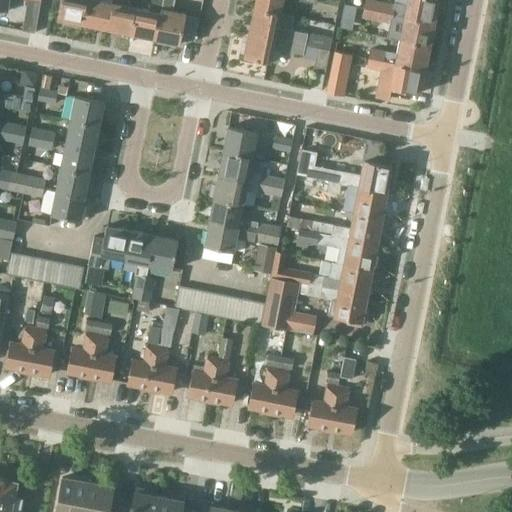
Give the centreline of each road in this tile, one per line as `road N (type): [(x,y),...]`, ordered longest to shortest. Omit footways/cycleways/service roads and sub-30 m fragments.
road 1 (unclassified): [(375,478),(0,407)]
road 2 (unclassified): [(380,443),(442,134)]
road 3 (residential): [(205,91),(185,187),(178,200),(160,205),(123,191),(118,172),(135,74)]
road 4 (residential): [(442,134),(205,91)]
road 5 (residential): [(135,74),(0,47)]
road 6 (unclassified): [(511,477),(429,487),(375,478)]
road 7 (unclassified): [(442,134),(469,0)]
